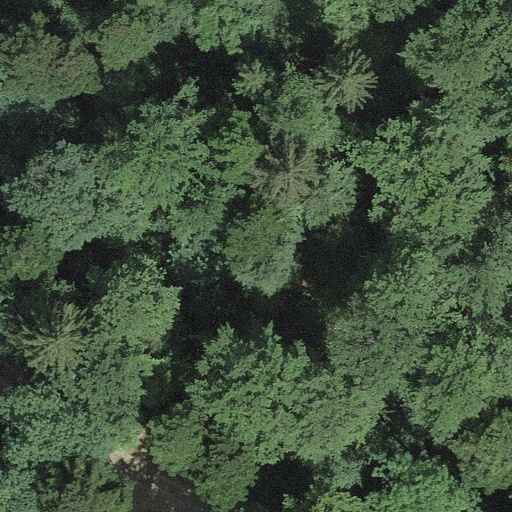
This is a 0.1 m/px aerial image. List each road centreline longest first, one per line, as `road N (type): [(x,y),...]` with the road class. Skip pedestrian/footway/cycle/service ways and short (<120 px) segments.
road 1 (track): [(0,367),(86,445),(173,494),(185,511)]
road 2 (track): [(0,505),(177,511)]
